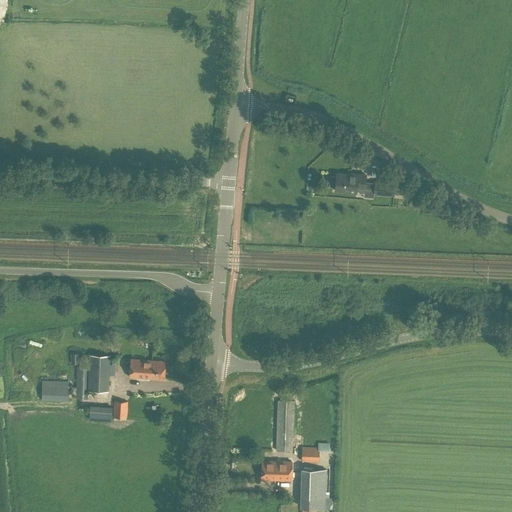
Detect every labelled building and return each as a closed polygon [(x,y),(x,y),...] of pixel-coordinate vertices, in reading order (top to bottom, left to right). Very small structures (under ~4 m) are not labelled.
[(329,186),(335,186),(335,190),(356,192),(356,188),(364,189),(365,174),(349,172),(349,174),(336,172),(336,176),(330,175),(329,186)] [(393,196),(395,182),(375,180),(374,194),(393,196)] [(441,202),(431,196),(427,202),(438,208),(441,202)] [(119,355),(119,343),(108,342),(107,354),(119,355)] [(71,363),(78,363),(78,352),(70,353),(71,363)] [(108,391),(110,355),(89,354),(87,390),(108,391)] [(164,379),(165,361),(130,358),(129,376),(164,379)] [(86,398),(87,365),(76,365),(76,398),(86,398)] [(68,400),(68,380),(42,379),(41,399),(68,400)] [(292,450),(294,400),(277,399),(276,450),(292,450)] [(127,406),(127,401),(113,400),(112,416),(126,417),(127,412),(130,417),(137,417),(141,413),(142,407),(138,402),(132,402),(127,406)] [(111,417),(112,407),(92,405),(91,415),(111,417)] [(318,461),(318,447),(302,447),(301,460),(318,461)] [(371,467),(407,462),(405,450),(370,456),(371,467)] [(291,479),(291,461),(262,460),(261,478),(291,479)] [(302,496),(303,496),(302,506),(326,507),(327,469),(302,468),(302,496)]
